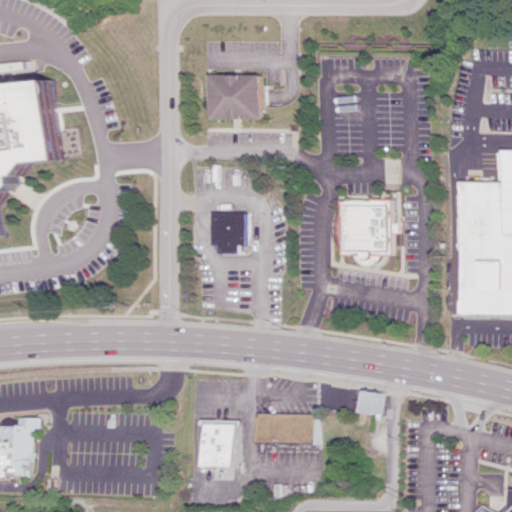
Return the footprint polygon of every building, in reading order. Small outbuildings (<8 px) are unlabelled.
[(213,118),(265,119),(265,74),(213,74),(213,118)] [(10,233),(0,234),(0,85),(62,78),(70,161),(42,164),(7,207),(10,233)] [(462,314),(511,315),(511,148),(507,148),(506,181),(464,180),(462,314)] [(344,255),(396,256),(396,198),(344,197),(344,255)] [(244,252),(224,251),(224,243),(217,243),(217,211),(251,212),(250,244),(244,244),(244,252)] [(381,413),(383,392),(367,390),(365,412),(381,413)] [(318,444),(319,413),(260,412),(260,443),(318,444)] [(0,476),(0,426),(18,426),(18,417),(41,417),(41,428),(35,428),(34,451),(38,451),(37,462),(33,462),(33,470),(31,470),(31,477),(0,476)] [(206,465),(239,466),(240,420),(207,419),(206,465)]
